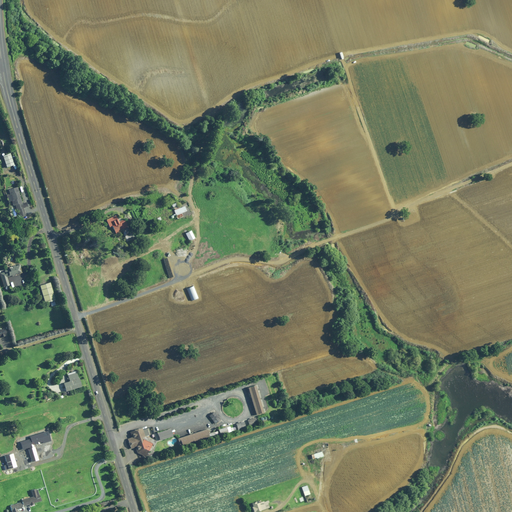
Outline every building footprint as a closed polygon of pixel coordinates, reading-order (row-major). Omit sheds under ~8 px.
[(4,155),(3,153),(1,154),(6,167),(14,164),(10,153),(4,155)] [(8,189),(10,195),(6,196),(8,202),(12,201),(13,206),(15,205),(16,210),(18,210),(20,217),(26,215),(24,208),(28,207),(27,202),(22,203),(18,186),(8,189)] [(170,216),(171,219),(174,218),(174,217),(176,216),(177,219),(183,217),(182,213),(187,212),(185,206),(180,208),(179,207),(173,209),(175,214),(170,216)] [(119,222),(116,215),(106,220),(110,227),(112,226),(115,234),(121,232),(120,231),(122,230),(128,243),(136,239),(130,227),(129,227),(125,219),(119,222)] [(191,231),(185,233),(189,241),(195,239),(191,231)] [(16,265),(12,266),(12,267),(9,268),(9,269),(4,271),(0,272),(0,275),(4,287),(10,286),(7,277),(12,276),(20,274),(19,273),(21,272),(20,268),(21,268),(20,264),(16,266),(16,265)] [(40,285),(45,303),(50,302),(51,306),(57,305),(51,282),(40,285)] [(194,286),(187,289),(191,301),(198,298),(194,286)] [(64,383),(66,391),(67,394),(70,393),(69,390),(83,387),(80,377),(78,378),(77,371),(68,374),(70,381),(64,383)] [(254,384),(246,386),(255,413),(262,410),(254,384)] [(218,417),(212,409),(206,414),(212,422),(218,417)] [(254,415),(244,418),(246,425),(256,422),(254,415)] [(242,420),(234,422),(236,428),(244,425),(242,420)] [(142,434),(140,426),(129,430),(131,436),(125,438),(128,447),(134,445),(135,451),(145,455),(153,439),(142,434)] [(168,427),(155,431),(157,438),(171,434),(168,427)] [(205,427),(177,436),(179,443),(207,434),(205,427)] [(29,439),(19,442),(21,450),(28,448),(29,449),(26,450),(31,462),(38,460),(33,444),(41,441),(42,443),(48,441),(45,431),(28,436),(29,439)] [(3,456),(7,469),(16,466),(12,453),(3,456)] [(315,498),(312,499),(307,485),(301,487),(307,503),(312,501),(315,500),(315,498)] [(253,511),(256,511),(258,511),(261,511),(261,510),(270,508),(270,509),(273,508),(272,505),(270,506),(267,500),(260,502),(260,500),(252,503),(253,506),(252,507),(253,511)]
